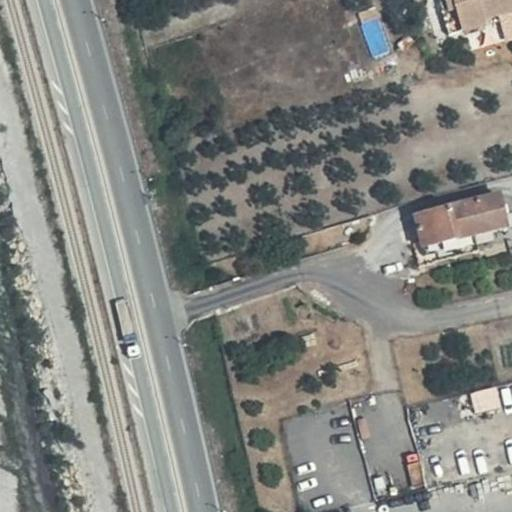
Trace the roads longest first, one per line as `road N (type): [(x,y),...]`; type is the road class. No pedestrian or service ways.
road 1 (primary): [(45,0),(172,511)]
road 2 (primary): [(201,511),(76,0)]
road 3 (track): [(0,90),(104,511)]
